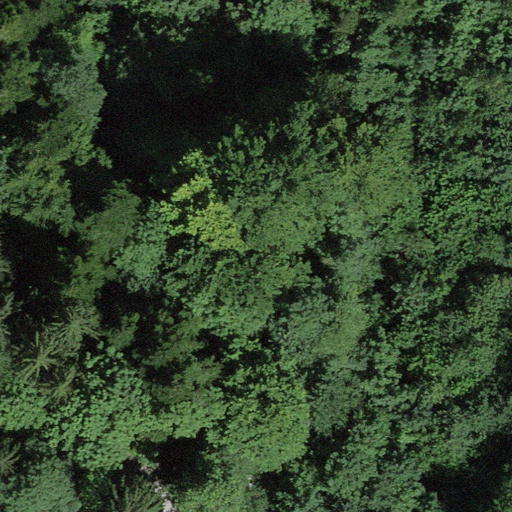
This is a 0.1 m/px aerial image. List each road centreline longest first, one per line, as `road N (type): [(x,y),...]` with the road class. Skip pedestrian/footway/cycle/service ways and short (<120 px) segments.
road 1 (track): [(0,197),(139,256),(200,314),(253,438),(298,511)]
road 2 (track): [(157,511),(136,480),(66,444),(0,423)]
